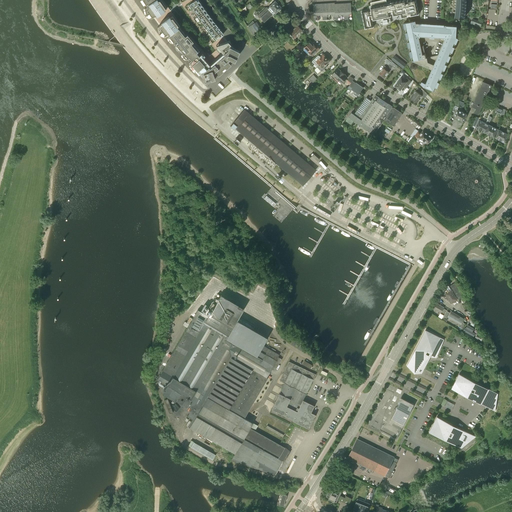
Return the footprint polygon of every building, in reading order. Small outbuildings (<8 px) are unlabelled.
[(160,0),(156,0),(147,7),(144,9),(146,15),(151,18),(153,17),(154,17),(155,15),(157,17),(165,11),(164,9),(166,8),(160,0)] [(191,9),(200,3),(198,0),(195,0),(193,2),(188,5),(191,9)] [(365,10),(361,11),(362,13),(362,15),(363,17),(362,17),(363,19),(363,21),(364,23),(364,25),(364,26),(365,26),(365,29),(367,28),(369,28),(373,27),(373,25),(372,23),(372,22),(372,20),(371,19),(373,19),(373,20),(374,20),(391,16),(390,14),(391,13),(393,13),(393,16),(401,14),(402,17),(404,17),(408,16),(408,15),(409,15),(410,15),(410,16),(412,15),(415,15),(419,14),(415,0),(408,0),(407,0),(408,3),(407,3),(405,0),(403,0),(392,2),(391,3),(389,3),(388,4),(388,3),(387,3),(385,0),(382,0),(371,3),(371,7),(370,7),(371,11),(370,11),(369,9),(366,10),(365,10)] [(464,18),(465,0),(456,0),(455,17),(464,18)] [(267,8),(267,9),(272,14),(273,15),(274,14),(275,13),(281,8),(275,1),(269,6),(267,8)] [(203,7),(200,3),(191,9),(194,13),(203,7)] [(203,7),(194,13),(197,17),(206,11),(203,7)] [(272,14),(267,9),(266,10),(265,9),(258,15),(260,18),(263,21),(264,22),(271,16),(272,14)] [(206,11),(197,17),(199,21),(209,15),(206,11)] [(211,19),(209,15),(199,21),(202,25),(211,19)] [(179,25),(175,20),(172,16),(170,18),(169,16),(161,22),(162,24),(160,25),(159,26),(157,27),(159,33),(165,37),(167,35),(178,26),(179,25)] [(214,22),(211,19),(202,25),(205,29),(214,22)] [(456,36),(457,26),(433,24),(432,24),(416,23),(415,21),(404,23),(405,28),(406,32),(405,32),(407,38),(408,42),(407,42),(409,47),(410,51),(409,51),(411,57),(412,61),(413,61),(417,63),(422,65),(432,69),(426,83),(424,82),(422,82),(421,84),(420,83),(424,87),(435,91),(436,87),(437,87),(439,82),(440,78),(441,79),(443,74),(442,73),(444,70),(447,65),(446,64),(448,61),(451,56),(450,56),(452,52),(455,47),(454,47),(455,43),(456,43),(458,38),(456,37),(456,36)] [(214,22),(205,29),(208,33),(217,26),(215,23),(214,22)] [(256,22),(248,28),(253,35),(258,31),(261,29),(259,25),(256,22)] [(291,37),(293,37),(294,38),(302,30),(296,24),(294,26),(295,27),(289,32),(290,33),(290,35),(291,37)] [(186,35),(178,26),(167,35),(169,37),(168,38),(169,41),(172,43),(173,42),(176,45),(175,46),(176,50),(179,52),(180,51),(183,54),(182,55),(183,58),(186,60),(187,59),(188,60),(196,53),(199,51),(192,43),(193,42),(187,34),(186,35)] [(217,26),(208,33),(211,37),(220,30),(217,26)] [(222,33),(220,30),(211,37),(215,41),(219,37),(219,38),(221,36),(222,35),(223,34),(222,33)] [(196,53),(188,60),(189,61),(191,67),(195,72),(200,74),(201,75),(202,77),(204,82),(215,79),(234,61),(239,51),(234,49),(232,46),(230,41),(226,42),(216,46),(224,55),(222,57),(209,68),(196,53)] [(317,46),(316,47),(314,45),(312,46),(309,43),(305,47),(309,51),(312,55),(320,49),(317,46)] [(317,67),(326,58),(323,55),(321,57),(320,57),(318,56),(313,60),(312,61),(317,67)] [(329,61),(326,58),(317,67),(320,70),(322,68),(323,69),(323,68),(324,69),(327,66),(326,65),(329,61)] [(397,65),(392,61),(392,62),(388,59),(385,62),(389,65),(388,66),(390,67),(392,66),(395,68),(397,65)] [(387,70),(389,68),(388,67),(387,68),(385,66),(379,73),(384,77),(389,72),(387,70)] [(336,80),(343,72),(338,68),(334,72),(332,74),(335,77),(334,78),(336,80)] [(343,72),(336,80),(338,81),(339,80),(342,83),(346,79),(348,77),(343,72)] [(317,79),(314,75),(313,75),(309,79),(313,83),(317,79)] [(394,85),(400,89),(404,85),(406,87),(411,81),(406,77),(404,79),(401,77),(394,85)] [(353,81),(348,88),(351,90),(352,89),(355,91),(353,94),(357,96),(363,88),(357,83),(356,82),(355,83),(353,81)] [(482,106),(492,85),(483,81),(473,102),(472,106),(476,108),(474,113),(479,114),(482,106)] [(417,103),(422,95),(419,93),(421,91),(418,89),(416,91),(416,90),(410,98),(417,103)] [(352,112),(349,117),(354,121),(368,131),(370,132),(374,128),(371,126),(379,115),(383,111),(384,109),(384,110),(386,107),(384,107),(387,103),(379,98),(375,95),(375,96),(371,101),(366,98),(354,114),(352,112)] [(467,114),(461,111),(464,106),(463,104),(457,101),(454,106),(451,113),(455,115),(454,117),(463,121),(467,114)] [(368,131),(365,136),(367,136),(370,139),(375,133),(385,119),(394,125),(402,113),(393,107),(392,107),(387,103),(384,107),(386,107),(384,110),(384,109),(383,111),(379,115),(371,126),(374,128),(370,132),(368,131)] [(302,185),(316,170),(244,110),(233,123),(230,126),(234,129),(235,128),(253,143),(278,165),(286,171),(287,172),(302,185)] [(489,116),(485,123),(479,120),(480,118),(476,116),(473,125),(476,127),(475,128),(484,132),(488,124),(492,117),(489,116)] [(494,137),(498,129),(488,124),(484,132),(494,137)] [(508,129),(506,133),(499,129),(496,138),(505,142),(508,134),(510,130),(508,129)] [(423,131),(422,133),(418,130),(415,136),(418,138),(419,137),(424,141),(424,142),(426,144),(427,143),(427,144),(432,137),(423,131)] [(264,193),(261,197),(277,210),(280,206),(264,193)] [(456,282),(450,285),(458,298),(459,299),(461,298),(462,298),(460,295),(463,293),(456,282)] [(445,294),(451,304),(458,300),(447,284),(444,286),(446,291),(448,292),(445,294)] [(185,398),(191,402),(189,407),(191,408),(186,417),(194,421),(190,429),(223,449),(224,448),(230,451),(229,453),(233,455),(230,460),(225,456),(223,459),(228,463),(242,467),(243,464),(274,474),(282,461),(284,461),(290,450),(283,447),(280,444),(250,427),(252,422),(244,417),(267,378),(266,377),(271,368),(275,370),(282,359),(277,357),(279,355),(261,344),(265,338),(236,320),(243,307),(220,294),(208,315),(197,309),(157,378),(167,385),(165,388),(166,388),(167,387),(168,388),(164,394),(173,399),(174,396),(179,399),(177,401),(182,404),(185,398)] [(441,313),(444,307),(435,302),(432,308),(441,313)] [(464,319),(451,312),(448,317),(461,325),(464,319)] [(465,328),(463,331),(473,336),(475,333),(471,331),(473,328),(468,325),(466,328),(465,328)] [(422,373),(424,369),(430,357),(436,358),(441,346),(444,340),(444,339),(425,329),(407,365),(415,373),(416,372),(417,370),(422,373)] [(297,348),(304,352),(307,348),(300,344),(297,348)] [(308,428),(315,415),(310,412),(313,406),(303,400),(315,374),(301,367),(289,361),(279,380),(284,383),(272,409),(293,419),(293,421),(308,428)] [(459,373),(459,374),(451,388),(460,393),(495,411),(497,393),(459,373)] [(164,400),(169,414),(173,412),(167,398),(164,400)] [(398,412),(396,411),(390,421),(402,427),(414,404),(405,399),(398,412)] [(447,401),(445,406),(452,410),(455,405),(447,401)] [(453,424),(449,422),(437,416),(429,431),(462,448),(475,436),(453,424)] [(358,439),(357,439),(348,458),(349,458),(348,459),(364,467),(364,466),(368,468),(367,468),(385,477),(386,476),(389,478),(393,470),(394,467),(395,467),(399,459),(395,457),(377,448),(374,447),(374,446),(358,438),(358,439)] [(188,445),(213,459),(216,453),(191,439),(188,445)] [(327,497),(334,500),(334,499),(350,505),(353,498),(347,496),(346,498),(341,495),(344,489),(336,485),(333,491),(331,489),(327,497)] [(356,501),(353,508),(363,511),(366,511),(370,504),(367,502),(366,505),(356,501)]
